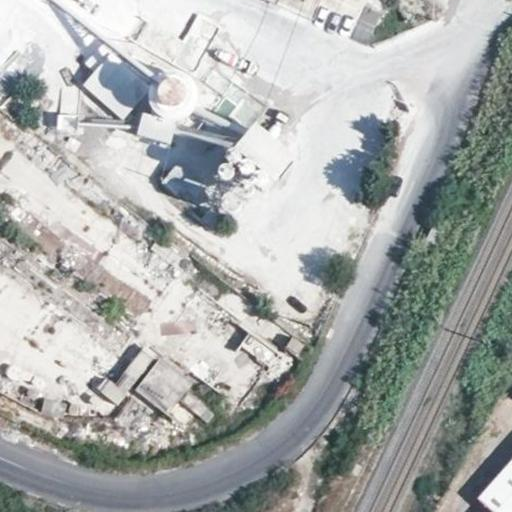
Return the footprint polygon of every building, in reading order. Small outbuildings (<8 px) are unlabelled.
[(191,71),(217,30),(199,19),(174,61),(191,71)] [(0,66),(19,47),(0,29),(0,66)] [(148,90),(110,55),(83,85),(122,120),(148,90)] [(188,118),(193,112),(197,106),(198,98),(197,91),(193,84),(188,78),(181,75),(173,74),(166,75),(159,79),(154,84),(150,91),(149,99),(151,106),(154,113),(159,118),(166,122),(174,123),(181,121),(188,118)] [(256,125),(241,144),(280,177),(296,158),(256,125)] [(237,168),(239,166),(241,165),(241,164),(242,163),(242,160),(242,158),(241,156),(239,154),(237,153),(235,153),(233,153),(230,154),(229,156),(228,158),(227,160),(228,163),(229,165),(230,167),(233,168),(235,168),(237,168)] [(246,165),(244,166),(242,168),(241,170),(241,172),(242,175),(243,177),(245,178),(247,179),(249,179),(251,179),(253,177),(254,177),(255,176),(255,175),(256,174),(256,171),(255,169),(254,167),(252,165),(250,164),(248,164),(246,165)] [(205,187),(180,165),(163,183),(175,194),(182,185),(197,198),(205,187)] [(267,178),(266,176),(264,175),(261,175),(259,176),(258,177),(257,177),(255,179),(255,181),(254,183),(255,186),(256,187),(256,188),(257,188),(258,189),(260,190),(262,190),(264,190),(267,189),(268,187),(269,185),(269,184),(269,182),(269,180),(267,178)] [(251,200),(253,198),(254,196),(255,194),(255,192),(254,190),(254,189),(252,187),(250,186),(248,186),(246,186),(243,187),(242,188),(241,190),(240,192),(240,195),(241,197),(242,199),(244,200),(247,200),(249,200),(251,200)] [(223,216),(212,207),(203,220),(213,228),(223,216)] [(11,263),(0,273),(0,332),(20,353),(60,316),(11,263)] [(308,272),(300,266),(290,279),(297,286),(308,272)] [(118,382),(130,392),(157,355),(145,346),(118,382)] [(168,415),(192,382),(159,358),(135,390),(168,415)] [(511,511),(511,460),(479,498),(495,511),(494,511),(511,511)]
